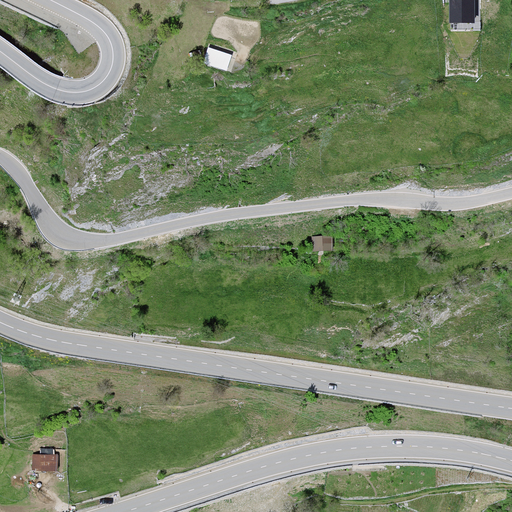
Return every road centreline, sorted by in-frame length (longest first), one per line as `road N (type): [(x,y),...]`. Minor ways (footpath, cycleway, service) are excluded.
road 1 (unclassified): [(0,157),(55,233),(92,244),(323,204),(451,206),(511,195)]
road 2 (secondary): [(511,408),(52,340),(0,321)]
road 3 (secondary): [(123,511),(330,451),(410,445),(511,460)]
road 4 (track): [(300,253),(227,248),(173,256),(105,293),(52,340)]
road 5 (secondary): [(0,52),(55,89),(84,92),(103,81),(112,66),(106,34),(48,0)]
